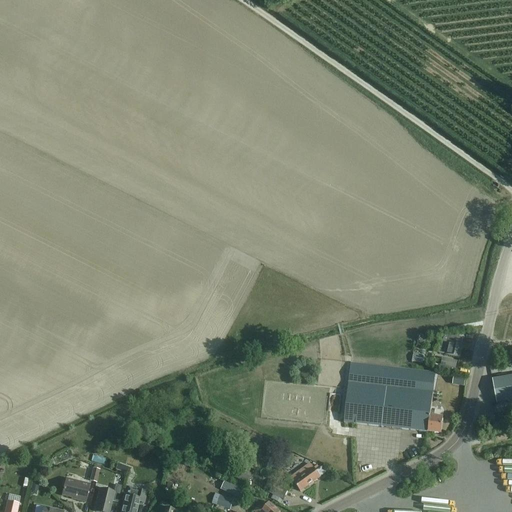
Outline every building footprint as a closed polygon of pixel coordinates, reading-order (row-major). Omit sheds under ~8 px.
[(463,347),(462,346),(463,340),(445,336),(442,348),(447,350),(445,355),(460,359),(463,347)] [(443,359),(441,366),(455,369),(456,362),(443,359)] [(352,363),(345,423),(441,434),(443,418),(443,414),(442,412),(435,411),(435,412),(432,412),(437,373),(352,363)] [(511,377),(493,381),(498,405),(511,402),(511,377)] [(125,474),(128,468),(118,465),(116,471),(125,474)] [(310,465),(291,478),(294,483),(301,492),(326,474),(322,468),(316,472),(314,469),(313,469),(310,465)] [(96,483),(99,471),(93,470),(90,481),(96,483)] [(235,471),(232,477),(247,484),(250,478),(235,471)] [(89,485),(66,480),(62,496),(77,499),(77,500),(85,502),(89,485)] [(250,493),(225,481),(221,490),(245,502),(250,493)] [(284,500),(288,491),(268,482),(265,489),(270,492),(269,493),(284,500)] [(99,499),(95,511),(109,511),(112,501),(118,503),(122,487),(116,486),(114,493),(101,490),(98,499),(99,499)] [(126,497),(126,496),(122,511),(136,511),(139,503),(144,504),(147,492),(141,491),(129,488),(126,497)] [(220,496),(217,506),(230,510),(234,501),(220,496)] [(267,506),(263,502),(254,511),(279,511),(269,503),(267,506)] [(7,503),(5,511),(17,511),(19,506),(7,503)]
